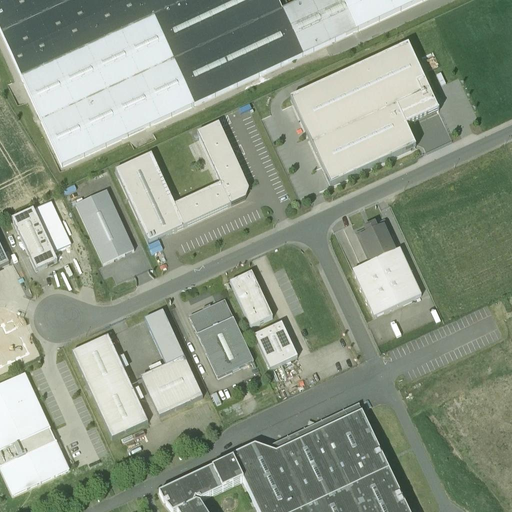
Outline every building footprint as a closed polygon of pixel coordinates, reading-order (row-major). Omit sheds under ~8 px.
[(0,0),(0,25),(24,78),(155,17),(197,107),(427,0),(306,0),(283,11),(277,0),(0,0)] [(155,17),(24,78),(63,169),(197,107),(155,17)] [(438,113),(408,49),(291,103),(330,188),(412,150),(402,129),(410,126),(438,113)] [(251,193),(221,127),(198,138),(220,188),(176,207),(153,157),(112,176),(145,249),(163,240),(246,203),(248,198),(251,193)] [(136,256),(108,197),(80,208),(108,269),(136,256)] [(33,212),(53,256),(70,248),(50,204),(33,212)] [(33,212),(33,211),(11,221),(35,274),(57,264),(53,256),(33,212)] [(368,265),(398,252),(384,222),(376,226),(375,224),(369,227),(362,230),(363,232),(355,236),(368,265)] [(0,270),(11,265),(0,242),(0,270)] [(398,252),(368,265),(365,267),(356,271),(351,273),(373,320),(421,299),(399,251),(398,252)] [(272,320),(251,274),(229,285),(250,330),(272,320)] [(224,302),(188,319),(217,382),(253,365),(224,302)] [(162,314),(145,322),(166,368),(184,360),(162,314)] [(281,325),(253,338),(269,373),(297,360),(281,325)] [(148,426),(108,339),(71,355),(111,443),(148,426)] [(202,401),(184,360),(166,368),(140,380),(158,421),(202,401)] [(24,377),(0,388),(0,470),(13,498),(68,473),(24,377)] [(407,511),(362,415),(276,455),(254,448),(231,459),(232,462),(157,495),(163,506),(168,511),(407,511)]
